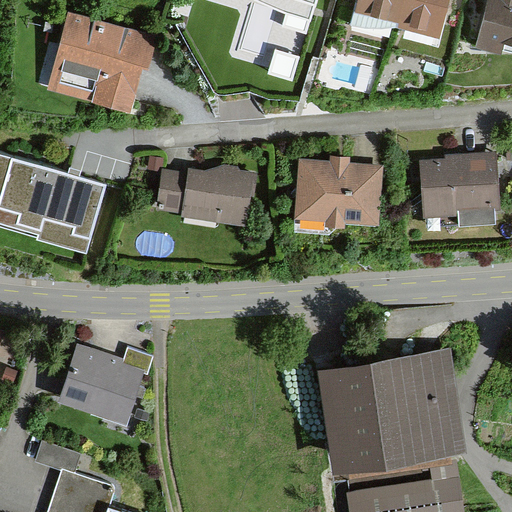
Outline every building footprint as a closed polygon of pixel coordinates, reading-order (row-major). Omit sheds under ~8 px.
[(357,0),(355,12),(397,22),(402,0),(357,0)] [(402,0),(397,22),(440,32),(447,0),(402,0)] [(511,0),(487,0),(477,47),(511,54),(511,0)] [(152,30),(69,10),(51,87),(133,107),(152,30)] [(106,180),(0,148),(0,223),(86,249),(106,180)] [(496,153),(421,158),(425,222),(500,218),(496,153)] [(382,164),(304,162),(302,216),(333,217),(332,229),(380,230),(382,164)] [(189,176),(167,173),(161,207),(245,221),(252,176),(191,166),(189,176)] [(147,368),(77,347),(60,404),(130,425),(147,368)] [(448,353),(329,370),(344,475),(463,458),(448,353)] [(461,511),(458,480),(351,492),(355,511),(461,511)] [(139,511),(111,502),(108,511),(139,511)]
